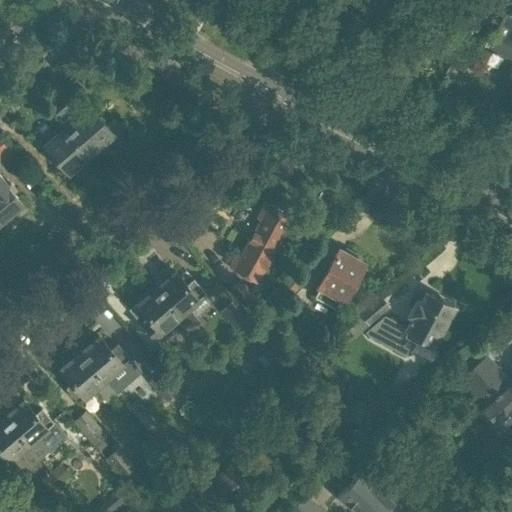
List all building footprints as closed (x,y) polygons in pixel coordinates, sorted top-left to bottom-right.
[(497,11),(502,0),(469,0),(461,15),(474,22),(485,4),(497,11)] [(511,15),(506,13),(498,29),(496,27),(493,33),(495,34),(490,45),(493,47),(495,43),(501,47),(501,46),(511,51),(511,65),(504,80),(511,84),(511,15)] [(467,64),(471,66),(477,56),(459,46),(444,73),(459,81),(467,64)] [(48,59),(38,51),(19,70),(29,81),(50,61),(48,59)] [(15,91),(25,82),(24,81),(16,72),(6,81),(15,91)] [(88,155),(99,145),(113,133),(77,91),(64,102),(66,105),(54,115),(61,123),(88,155)] [(68,172),(88,155),(61,123),(52,130),(55,134),(44,143),(46,145),(41,150),(50,161),(55,157),(68,172)] [(0,158),(10,150),(0,139),(0,158)] [(17,165),(10,171),(14,177),(22,170),(17,165)] [(0,222),(1,224),(24,205),(5,183),(6,182),(0,174),(0,222)] [(294,240),(301,228),(290,222),(292,218),(264,203),(256,217),(260,219),(240,254),(237,253),(229,266),(253,279),(260,266),(265,269),(283,234),(294,240)] [(361,255),(346,247),(344,252),(339,249),(320,284),(321,285),(315,296),(336,307),(342,297),(344,297),(363,262),(358,260),(361,255)] [(187,284),(175,271),(156,287),(192,329),(201,321),(189,307),(205,293),(193,278),(187,284)] [(288,300),(303,283),(292,272),(276,289),(288,300)] [(247,309),(258,299),(242,280),(231,290),(247,309)] [(192,329),(156,287),(130,309),(154,336),(170,322),(182,337),(192,329)] [(453,306),(431,294),(427,291),(421,302),(418,300),(410,313),(414,315),(408,327),(384,314),(365,331),(371,339),(373,340),(375,341),(377,342),(379,342),(382,342),(407,356),(414,341),(429,349),(432,343),(433,343),(446,319),(451,318),(454,311),(452,308),(453,306)] [(354,336),(389,306),(380,295),(372,303),(359,313),(345,325),(354,336)] [(372,303),(366,296),(353,306),(359,313),(372,303)] [(236,330),(248,320),(232,300),(220,310),(236,330)] [(88,345),(81,351),(116,393),(141,371),(117,343),(111,349),(99,335),(98,337),(94,336),(87,342),(88,345)] [(271,363),(280,355),(271,346),(263,354),(271,363)] [(177,389),(191,376),(169,349),(157,359),(164,367),(161,369),(177,389)] [(78,401),(95,387),(107,401),(116,393),(81,351),(73,358),(69,357),(62,363),(63,367),(61,368),(72,381),(66,387),(78,401)] [(511,375),(511,376),(510,378),(488,354),(462,376),(487,405),(485,406),(499,422),(511,410),(511,375)] [(165,400),(178,390),(161,370),(148,381),(165,400)] [(12,409),(4,416),(40,457),(49,450),(37,436),(54,421),(41,407),(35,413),(23,399),(22,401),(18,400),(12,406),(12,409)] [(150,433),(159,425),(136,399),(127,406),(150,433)] [(95,446),(108,435),(85,409),(72,420),(95,446)] [(31,465),(40,457),(4,416),(0,419),(0,462),(2,465),(19,451),(31,465)] [(267,471),(295,447),(281,431),(253,455),(267,471)] [(122,478),(135,467),(117,447),(105,458),(122,478)] [(61,482),(70,475),(61,463),(51,471),(61,482)] [(222,509),(246,489),(227,466),(203,487),(222,509)] [(393,511),(402,503),(364,468),(338,496),(339,497),(342,494),(351,502),(349,505),(355,511),(393,511)] [(51,471),(41,479),(51,491),(61,482),(51,471)] [(0,511),(11,511),(16,508),(0,488),(0,511)] [(288,511),(326,511),(306,492),(288,511)]
